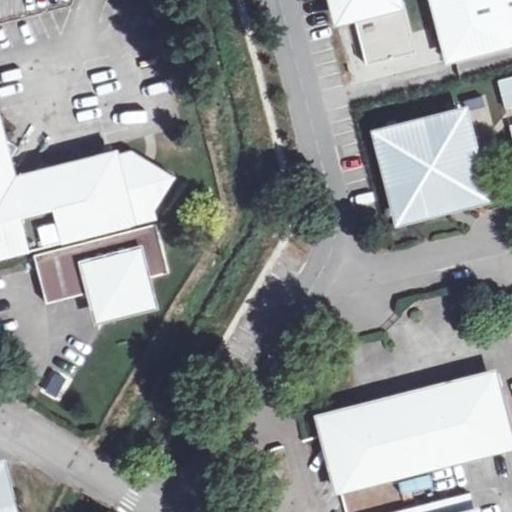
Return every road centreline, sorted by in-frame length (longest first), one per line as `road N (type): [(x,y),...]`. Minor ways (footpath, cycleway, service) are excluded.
road 1 (unclassified): [(164,510),(354,261)]
road 2 (unclassified): [(354,261),(286,0)]
road 3 (unclassified): [(0,425),(164,510)]
road 4 (unclassified): [(354,261),(386,288),(511,258)]
